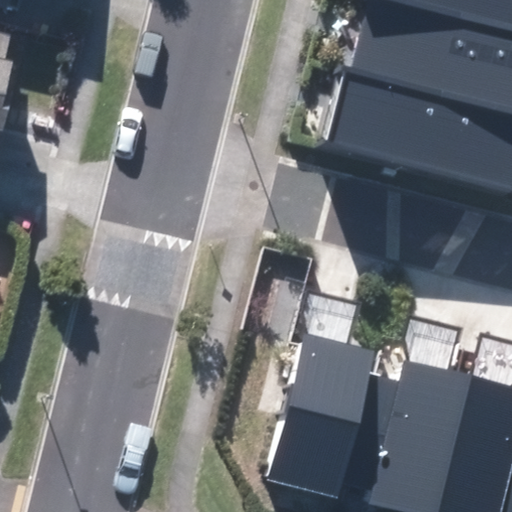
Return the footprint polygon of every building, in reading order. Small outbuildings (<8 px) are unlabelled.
[(511,26),(409,0),(356,0),(341,63),(511,107),(511,26)] [(511,0),(409,0),(511,26),(511,0)] [(0,111),(7,82),(3,79),(8,55),(2,54),(8,28),(0,26),(0,111)] [(511,170),(511,107),(341,63),(321,138),(508,187),(511,170)] [(305,282),(292,331),(341,343),(354,294),(305,282)] [(408,308),(395,356),(446,369),(459,322),(408,308)] [(511,336),(478,328),(465,375),(511,387),(511,336)] [(292,331),(255,473),(328,492),(332,478),(360,485),(389,378),(351,368),(357,347),(341,343),(292,331)] [(410,511),(421,511),(459,373),(446,369),(395,356),(389,378),(360,485),(356,497),(410,511)] [(511,387),(465,375),(459,373),(421,511),(511,511),(511,409),(508,408),(511,394),(511,387)]
